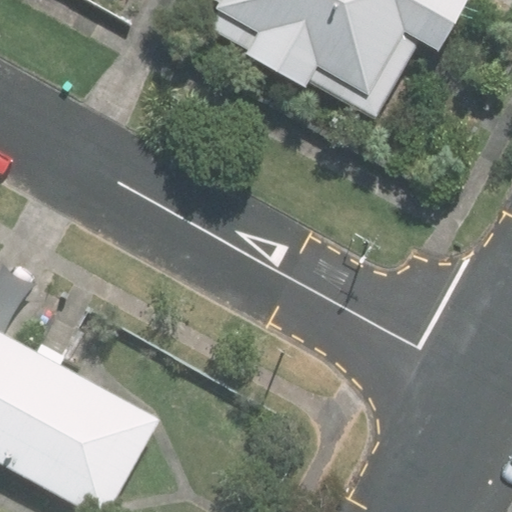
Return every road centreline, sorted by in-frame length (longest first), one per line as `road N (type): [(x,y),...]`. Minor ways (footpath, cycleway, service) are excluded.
road 1 (residential): [(0,112),(486,388)]
road 2 (tertiary): [(419,511),(486,388)]
